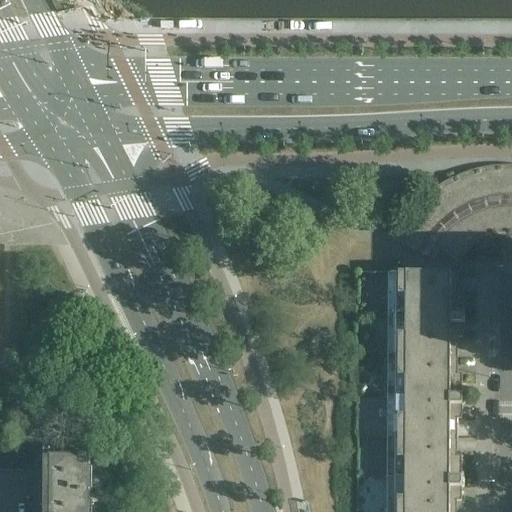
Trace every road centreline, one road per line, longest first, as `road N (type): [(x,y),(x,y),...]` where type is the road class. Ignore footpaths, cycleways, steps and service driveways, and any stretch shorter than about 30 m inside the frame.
road 1 (secondary): [(511,78),(77,85)]
road 2 (tertiary): [(53,139),(221,511)]
road 3 (secondary): [(198,129),(511,120)]
road 4 (tertiary): [(263,511),(231,411),(163,263)]
road 5 (secondary): [(163,263),(150,159),(159,145),(198,129)]
road 6 (tertiary): [(163,263),(101,134)]
